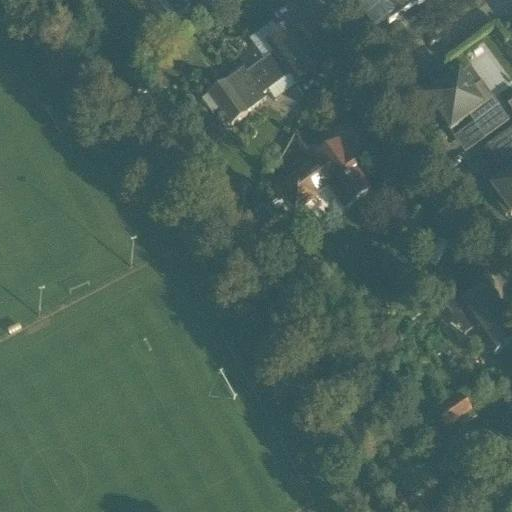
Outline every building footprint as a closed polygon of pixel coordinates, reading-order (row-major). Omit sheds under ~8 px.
[(382,0),(353,0),(374,28),(385,20),(388,24),(416,4),(417,6),(425,0),(384,0),(383,1),(382,0)] [(216,107),(221,113),(254,87),(306,48),(290,27),(265,46),(272,56),(247,76),(243,72),(225,86),(224,85),(203,101),(211,111),(216,107)] [(187,41),(148,69),(166,93),(205,65),(187,41)] [(254,87),(221,113),(233,129),(248,117),(248,116),(266,102),(263,98),(289,78),(296,88),(321,69),(306,48),(254,87)] [(458,77),(425,100),(440,121),(449,134),(457,128),(456,127),(468,119),(473,127),(473,126),(484,141),(508,123),(498,109),(498,108),(480,84),(469,92),(458,77)] [(155,106),(145,112),(153,124),(163,117),(155,106)] [(508,214),(510,217),(511,216),(511,129),(486,149),(499,167),(500,166),(508,177),(491,190),(501,204),(497,206),(505,216),(508,214)] [(369,192),(356,175),(360,173),(359,172),(356,174),(348,163),(351,161),(338,143),(310,163),(312,166),(299,175),(298,173),(276,189),(294,214),(316,198),(315,196),(327,187),(344,210),(369,192)] [(226,186),(223,202),(229,203),(239,205),(241,195),(242,189),(230,187),(226,186)] [(457,349),(467,341),(477,334),(493,358),(511,344),(511,331),(482,289),(479,292),(472,282),(445,301),(444,307),(456,325),(445,332),(457,349)] [(461,397),(435,416),(445,430),(471,411),(461,397)]
